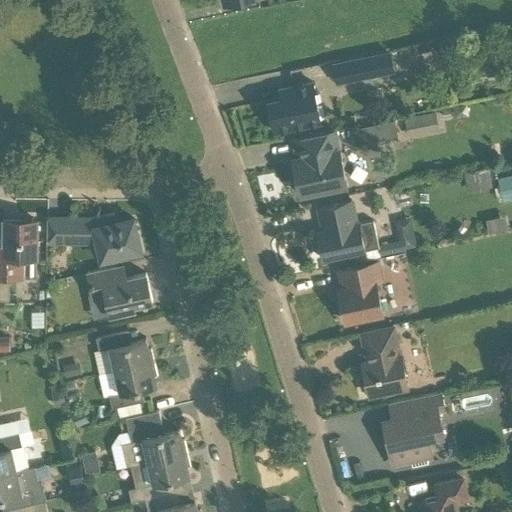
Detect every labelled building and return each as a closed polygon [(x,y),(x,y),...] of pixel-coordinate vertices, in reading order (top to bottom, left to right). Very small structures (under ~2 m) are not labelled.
[(394,71),(390,53),(334,65),(338,83),(394,71)] [(485,65),(483,69),(484,74),(488,76),(493,75),(496,71),(494,66),(490,64),(485,65)] [(295,95),(282,98),(269,101),(275,132),(321,122),(313,82),(293,86),(295,95)] [(409,137),(441,131),(437,111),(405,118),(409,137)] [(352,143),(394,133),(391,117),(348,127),(352,143)] [(301,195),(348,186),(340,150),(336,130),(294,138),(298,158),(293,159),(301,195)] [(488,167),(463,172),(468,193),(492,187),(488,167)] [(511,175),(499,178),(503,201),(511,199),(511,175)] [(324,260),(380,248),(374,221),(360,224),(360,223),(358,224),(353,201),(319,208),(324,231),(318,232),(320,238),(317,241),(315,245),(316,249),(319,252),(323,254),(324,260)] [(0,244),(0,277),(24,277),(24,257),(37,257),(37,223),(33,223),(33,218),(21,218),(21,223),(5,223),(5,244),(0,244)] [(77,241),(77,232),(97,233),(103,259),(137,251),(134,236),(138,235),(134,218),(105,225),(103,218),(48,218),(48,241),(77,241)] [(346,322),(383,314),(377,282),(382,281),(378,262),(340,270),(344,288),(339,289),(346,322)] [(117,265),(88,272),(85,273),(92,302),(108,298),(112,315),(135,310),(133,305),(153,300),(147,273),(120,279),(117,265)] [(394,328),(363,335),(369,362),(364,363),(370,394),(383,392),(386,395),(394,394),(394,389),(408,386),(401,355),(400,356),(394,328)] [(145,339),(124,344),(121,332),(96,337),(99,350),(110,348),(115,370),(155,361),(155,360),(154,361),(152,348),(149,349),(146,338),(145,338),(145,339)] [(0,351),(10,351),(10,337),(0,337),(0,351)] [(155,361),(115,370),(121,393),(110,395),(113,408),(137,402),(135,390),(156,385),(156,386),(157,386),(155,375),(157,374),(155,362),(155,361)] [(65,378),(82,374),(79,362),(63,365),(65,378)] [(54,407),(66,404),(62,391),(51,394),(54,407)] [(441,396),(392,407),(395,420),(390,421),(393,436),(389,437),(394,463),(411,460),(413,468),(430,464),(425,440),(443,436),(438,411),(444,410),(441,396)] [(82,408),(71,413),(72,415),(77,426),(87,422),(88,422),(82,408)] [(130,465),(188,452),(188,451),(187,452),(185,440),(182,440),(179,429),(178,429),(179,430),(157,435),(155,424),(162,422),(159,409),(127,417),(132,441),(122,444),(127,466),(130,465)] [(0,474),(17,470),(12,448),(23,445),(20,432),(0,437),(0,474)] [(96,451),(83,454),(87,473),(101,470),(96,451)] [(131,502),(146,499),(171,493),(168,481),(189,476),(189,477),(190,477),(188,466),(191,465),(188,453),(188,452),(130,465),(135,488),(128,489),(131,502)] [(17,470),(0,474),(0,498),(9,496),(12,509),(36,503),(34,490),(23,493),(17,470)] [(467,499),(463,479),(436,485),(439,498),(422,501),(424,511),(458,511),(456,501),(467,499)] [(201,511),(201,510),(198,510),(196,499),(194,499),(195,501),(173,506),(171,493),(146,499),(148,511),(146,511),(201,511)] [(38,511),(36,503),(12,509),(12,511),(38,511)]
